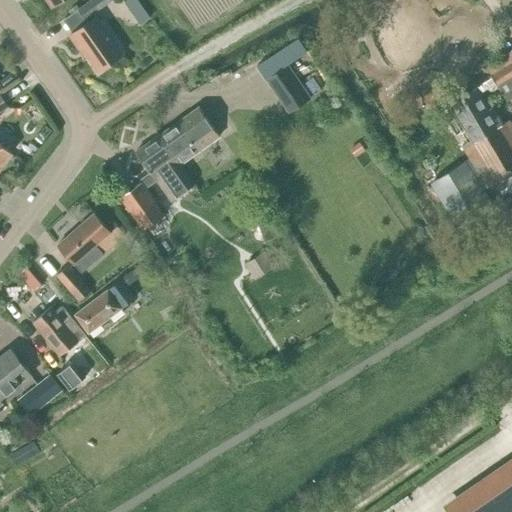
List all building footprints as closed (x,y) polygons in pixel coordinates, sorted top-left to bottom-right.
[(85,18),(110,0),(90,0),(78,9),(85,18)] [(125,0),(123,2),(132,14),(142,5),(138,0),(125,0)] [(81,46),(98,71),(123,53),(96,16),(70,35),(79,48),(81,46)] [(451,101),(443,106),(452,121),(460,117),(474,142),(467,146),(472,156),(490,185),(511,171),(511,124),(510,120),(505,124),(504,124),(498,115),(494,118),(483,99),(485,98),(499,89),(497,85),(511,75),(511,62),(490,75),(492,77),(451,101)] [(310,97),(288,65),(267,80),(289,112),(310,97)] [(0,112),(9,106),(0,93),(0,112)] [(160,134),(181,163),(220,136),(199,107),(179,121),(160,134)] [(171,201),(195,184),(181,163),(160,134),(136,151),(151,172),(139,180),(141,183),(120,197),(144,230),(164,216),(145,189),(156,180),(171,201)] [(0,142),(0,166),(11,152),(0,142)] [(366,150),(360,142),(350,148),(356,157),(366,150)] [(434,180),(430,183),(458,228),(491,207),(480,191),(490,185),(472,156),(442,175),(434,180)] [(442,175),(437,167),(429,172),(434,180),(442,175)] [(94,214),(58,245),(70,258),(74,262),(82,272),(104,253),(95,243),(109,231),(94,214)] [(244,264),(256,280),(276,266),(265,250),(244,264)] [(132,271),(137,278),(147,270),(142,263),(132,271)] [(91,291),(74,271),(69,265),(68,265),(56,275),(79,301),(86,296),(91,291)] [(89,333),(135,297),(121,279),(74,314),(89,333)] [(55,311),(51,305),(33,321),(37,326),(60,355),(86,335),(62,305),(55,311)] [(0,405),(3,403),(0,399),(31,375),(10,349),(0,356),(0,405)] [(83,378),(72,363),(57,375),(68,390),(83,378)] [(50,375),(18,400),(30,415),(62,391),(50,375)] [(511,511),(511,458),(442,506),(446,511),(511,511)]
